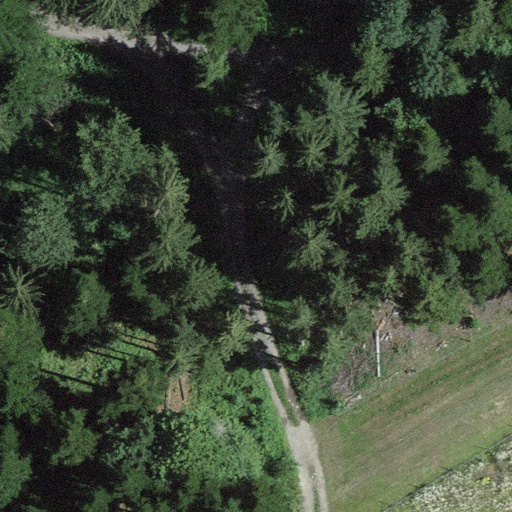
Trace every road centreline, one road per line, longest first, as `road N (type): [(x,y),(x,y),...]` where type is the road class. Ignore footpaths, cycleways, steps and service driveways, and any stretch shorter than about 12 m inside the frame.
road 1 (track): [(295,511),(237,297),(194,52),(214,0)]
road 2 (track): [(511,26),(386,0)]
